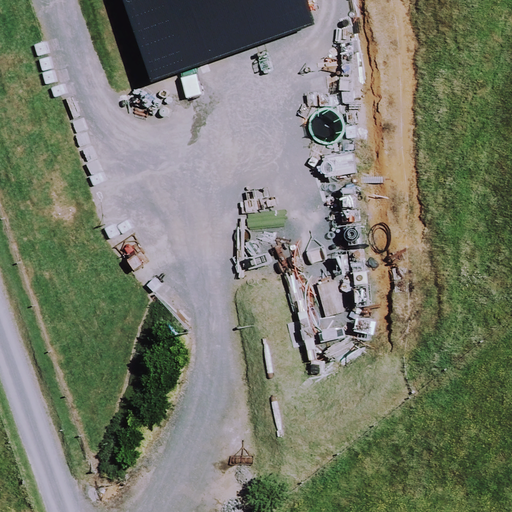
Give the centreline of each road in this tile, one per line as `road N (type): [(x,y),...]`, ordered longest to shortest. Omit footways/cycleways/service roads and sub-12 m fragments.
road 1 (track): [(96,0),(170,218),(217,327),(226,385),(223,466),(186,511)]
road 2 (track): [(63,511),(0,331)]
